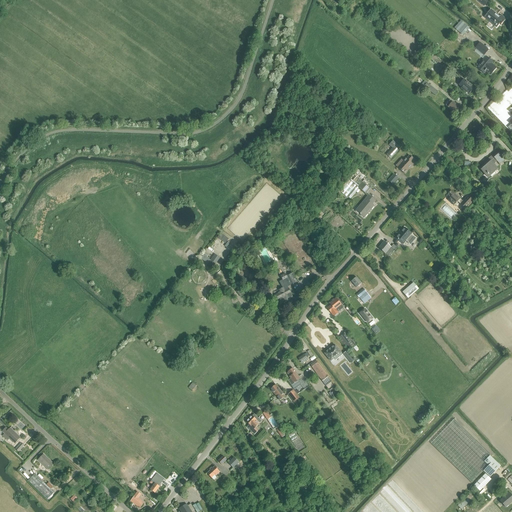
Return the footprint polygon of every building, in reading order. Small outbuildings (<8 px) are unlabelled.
[(499,24),(501,25),(506,19),(501,15),(499,17),(490,9),(488,13),(489,14),(486,18),(493,23),(492,24),(496,28),(499,24)] [(469,28),(461,21),(454,28),(463,35),(469,28)] [(475,48),(484,55),(488,50),(480,43),(475,48)] [(485,71),(490,75),(496,68),(491,64),(492,63),(486,57),(477,68),(483,73),(485,71)] [(458,85),(461,87),(460,88),(466,93),(466,92),(469,94),(474,88),(463,79),(458,85)] [(424,87),(435,95),(437,92),(427,83),(424,87)] [(445,105),(456,115),(460,111),(456,108),(457,106),(450,100),(445,105)] [(391,158),(400,148),(393,141),(389,145),(393,148),(387,155),(391,158)] [(489,176),(497,169),(493,164),(497,161),(500,164),(504,160),(498,153),(493,157),(492,156),(488,159),(489,161),(480,169),(483,172),(485,171),(487,173),(486,173),(488,174),(489,176)] [(406,159),(405,158),(403,161),(402,160),(396,166),(397,167),(404,174),(413,165),(410,163),(413,159),(409,156),(406,159)] [(394,174),(388,180),(393,185),(398,178),(394,174)] [(351,179),(340,192),(347,197),(347,196),(350,199),(359,189),(366,194),(372,186),(364,180),(362,183),(358,179),(357,180),(356,179),(354,182),(351,179)] [(467,196),(462,202),(451,191),(447,196),(450,198),(448,200),(453,205),(457,201),(461,204),(460,204),(464,208),(466,205),(467,207),(470,204),(469,203),(472,201),(467,196)] [(359,213),(364,217),(373,206),(372,205),(374,201),(368,196),(356,210),(359,213)] [(404,228),(395,239),(402,244),(405,241),(410,245),(416,239),(411,234),(404,228)] [(221,232),(217,237),(226,243),(229,238),(221,232)] [(378,248),(388,256),(393,249),(384,241),(378,248)] [(204,260),(212,250),(209,247),(201,257),(204,260)] [(212,268),(220,258),(215,254),(207,264),(212,268)] [(297,282),(292,273),(286,276),(285,274),(280,276),(283,281),(284,280),(285,284),(291,281),(293,284),(297,282)] [(351,281),(356,288),(361,283),(356,277),(351,281)] [(273,291),(272,293),(275,294),(280,303),(279,306),(281,306),(281,304),(292,299),(294,299),(295,298),(292,297),(288,287),(288,285),(292,283),(291,281),(285,284),(284,280),(283,281),(282,280),(281,281),(284,287),(275,292),(273,291)] [(413,283),(402,292),(408,299),(418,289),(413,283)] [(356,300),(361,306),(371,298),(363,289),(356,295),(359,298),(356,300)] [(331,305),(327,309),(331,313),(334,316),(338,313),(335,309),(341,305),(340,304),(343,302),(340,297),(337,300),(336,299),(330,304),(331,305)] [(365,310),(360,313),(367,323),(372,319),(365,310)] [(345,346),(348,343),(349,343),(352,340),(350,337),(346,332),(340,337),(338,338),(339,339),(345,346)] [(343,355),(335,345),(324,354),(331,361),(334,359),(335,360),(343,355)] [(354,361),(347,351),(343,354),(351,364),(354,361)] [(306,361),(304,359),(306,358),(305,356),(304,355),(298,358),(302,364),(306,361)] [(316,361),(310,365),(325,385),(326,386),(331,382),(330,380),(329,378),(316,361)] [(292,369),(288,372),(287,373),(291,379),(288,381),(293,389),(300,384),(297,380),(299,379),(292,369)] [(196,386),(192,383),(188,388),(192,391),(196,386)] [(280,401),(285,397),(276,385),(270,389),(271,390),(270,391),(272,393),(273,392),(280,401)] [(288,395),(294,402),(299,398),(293,390),(288,395)] [(267,420),(272,417),(268,410),(263,413),(267,420)] [(253,414),(246,422),(249,425),(246,427),(251,432),(254,435),(258,431),(254,428),(261,421),(253,414)] [(484,472),(490,466),(486,462),(491,457),(490,456),(491,455),(454,419),(430,443),(472,483),(483,471),(484,472)] [(281,438),(285,436),(279,426),(276,428),(281,438)] [(20,438),(10,428),(8,430),(6,427),(2,432),(4,434),(2,436),(8,441),(10,439),(15,444),(20,438)] [(16,449),(18,452),(24,446),(21,443),(16,449)] [(43,455),(38,460),(48,470),(54,464),(43,455)] [(218,461),(221,465),(226,460),(223,456),(218,461)] [(491,457),(486,462),(490,466),(484,472),(489,477),(500,466),(491,457)] [(233,468),(238,462),(234,458),(228,463),(233,468)] [(215,475),(215,476),(219,472),(214,467),(212,468),(210,470),(207,473),(211,478),(215,475)] [(151,481),(150,483),(153,486),(150,490),(155,493),(159,487),(159,486),(164,479),(157,473),(151,481)] [(54,493),(35,474),(28,481),(47,500),(54,493)] [(474,485),(479,491),(491,480),(485,474),(474,485)] [(137,498),(140,495),(137,492),(131,501),(140,508),(143,503),(137,498)] [(511,501),(511,496),(509,493),(500,501),(505,507),(511,501)] [(466,498),(458,506),(461,510),(470,502),(466,498)] [(193,505),(196,511),(197,511),(203,509),(199,502),(193,505)]
